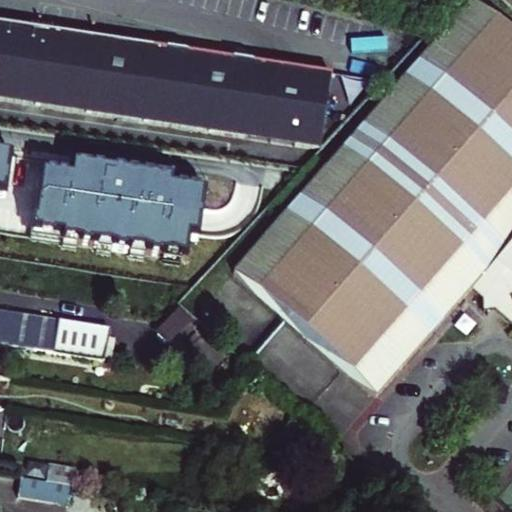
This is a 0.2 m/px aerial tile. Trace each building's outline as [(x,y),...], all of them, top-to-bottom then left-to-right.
[(489,308),(511,329),(511,39),(470,1),(229,270),(369,396),(466,288),(477,298),(478,310),(489,308)] [(0,97),(314,146),(326,75),(251,63),(243,62),(0,23),(0,97)] [(10,153),(0,151),(0,196),(3,197),(10,153)] [(171,177),(69,162),(67,175),(38,171),(29,235),(58,239),(58,241),(185,260),(188,238),(196,240),(204,190),(170,185),(171,177)] [(0,345),(104,362),(108,331),(0,314),(0,345)] [(271,340),(252,362),(265,373),(283,351),(271,340)] [(59,482),(61,465),(37,461),(34,479),(59,482)] [(34,479),(21,476),(18,494),(55,501),(59,482),(34,479)]
